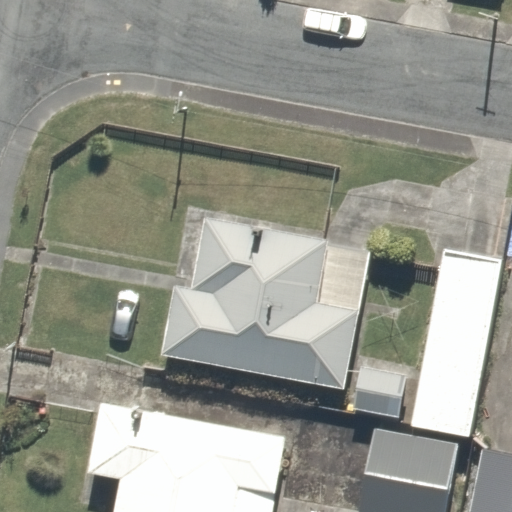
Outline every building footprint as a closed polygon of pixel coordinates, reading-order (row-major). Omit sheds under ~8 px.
[(375,250),(206,218),(192,289),(176,286),(162,354),(348,390),(375,250)] [(510,254),(444,244),(416,421),(482,432),(510,254)] [(275,511),(290,437),(104,401),(91,470),(123,476),(116,511),(275,511)] [(442,511),(452,432),(374,423),(363,511),(442,511)] [(511,511),(511,455),(482,452),(474,511),(511,511)]
